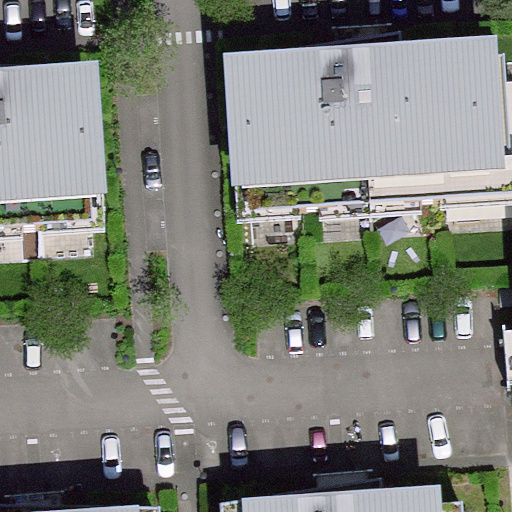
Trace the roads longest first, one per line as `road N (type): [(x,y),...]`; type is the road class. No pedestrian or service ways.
road 1 (residential): [(186,0),(210,392)]
road 2 (residential): [(210,392),(474,373)]
road 3 (residential): [(0,406),(210,392)]
